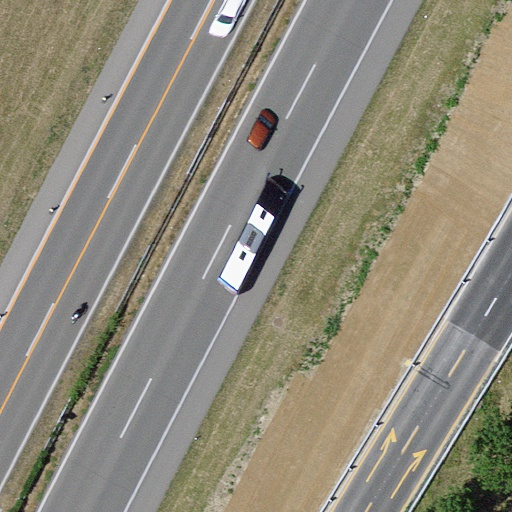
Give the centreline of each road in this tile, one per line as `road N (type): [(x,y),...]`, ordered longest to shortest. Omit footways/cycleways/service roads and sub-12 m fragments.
road 1 (motorway): [(84,511),(350,0)]
road 2 (motorway): [(213,0),(0,410)]
road 3 (motorway): [(365,511),(511,272)]
